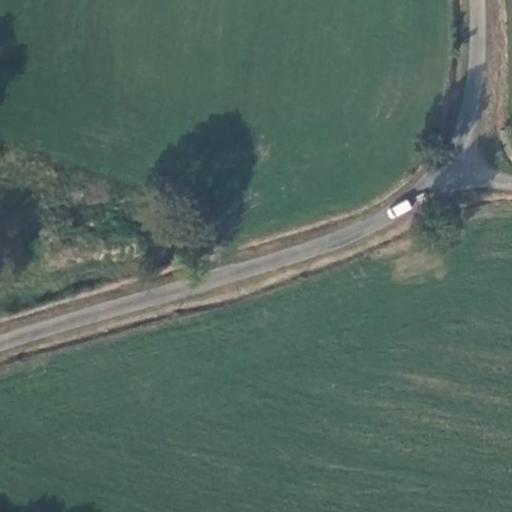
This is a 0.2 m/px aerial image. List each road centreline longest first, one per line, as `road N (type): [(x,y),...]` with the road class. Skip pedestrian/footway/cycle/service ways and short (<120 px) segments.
road 1 (unclassified): [(0,343),(331,242),(398,210),(446,171)]
road 2 (unclassified): [(446,171),(470,107),(479,0)]
